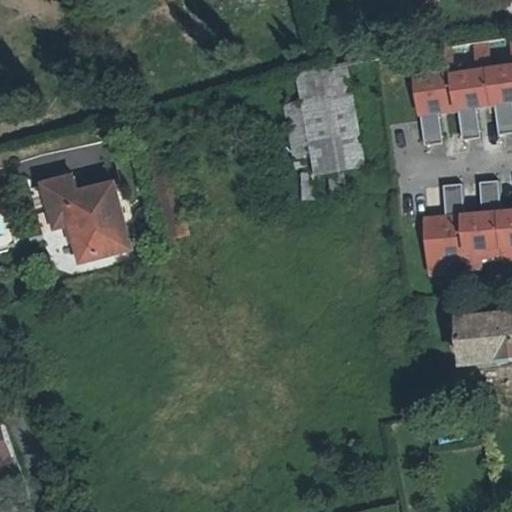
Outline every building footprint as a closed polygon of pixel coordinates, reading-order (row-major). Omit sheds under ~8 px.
[(505,62),(490,64),(496,103),(501,134),(511,132),(511,32),(511,33),(511,39),(511,53),(504,54),(505,62)] [(490,64),(486,36),(475,38),(477,58),(467,59),(468,67),(454,69),(460,108),(464,140),(482,137),(478,105),(496,103),(490,64)] [(450,41),(439,43),(443,68),(416,72),(427,145),(444,143),(440,111),(460,108),(454,69),(450,41)] [(371,55),(297,72),(302,98),(285,101),(303,198),(351,189),(346,166),(387,158),(371,55)] [(131,117),(112,122),(116,135),(134,131),(131,117)] [(167,146),(149,151),(171,234),(189,229),(167,146)] [(118,216),(123,215),(114,181),(76,191),(71,174),(43,182),(55,223),(77,217),(79,224),(74,231),(82,258),(126,245),(118,216)] [(503,212),(500,180),(482,182),(484,214),(466,215),(470,258),(471,268),(484,267),(483,257),(507,254),(503,212)] [(466,215),(464,184),(445,185),(448,217),(427,219),(432,274),(446,273),(445,260),(470,258),(466,215)] [(0,202),(0,251),(15,248),(6,201),(0,202)] [(511,211),(503,212),(507,254),(508,265),(511,264),(511,211)] [(131,244),(123,215),(118,216),(126,245),(131,244)] [(466,365),(511,359),(511,313),(461,320),(466,365)] [(0,461),(13,457),(2,425),(0,425),(0,461)]
